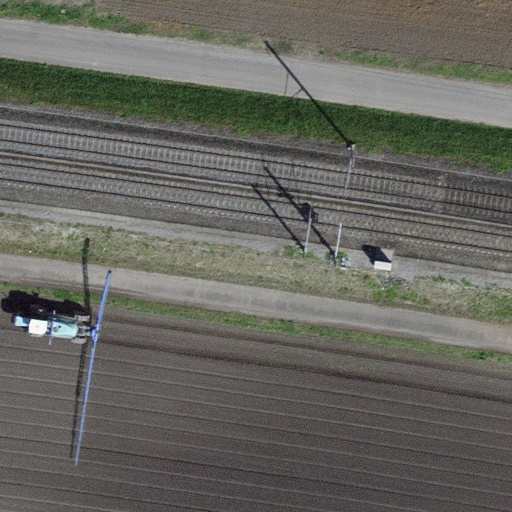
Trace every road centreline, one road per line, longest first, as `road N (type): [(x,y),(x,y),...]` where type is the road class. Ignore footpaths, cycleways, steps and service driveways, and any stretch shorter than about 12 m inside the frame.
road 1 (track): [(0,270),(267,302),(511,345)]
road 2 (unclassified): [(0,37),(511,109)]
